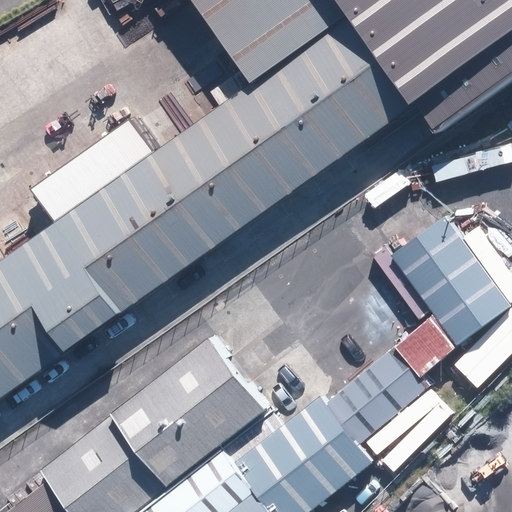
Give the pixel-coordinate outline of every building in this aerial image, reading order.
[(220,0),(276,78),(373,8),(367,0),(220,0)] [(511,0),(367,0),(373,8),(436,99),(511,46),(511,0)] [(276,78),(0,275),(0,410),(436,99),(373,8),(276,78)] [(511,289),(457,214),(396,258),(464,351),(511,316),(511,289)] [(278,409),(222,339),(47,477),(74,511),(147,511),(227,449),(278,409)] [(396,348),(330,400),(365,444),(431,392),(396,348)] [(365,444),(330,400),(244,468),(279,511),(333,511),(386,470),(365,444)] [(227,449),(147,511),(236,511),(261,493),(227,449)] [(74,511),(47,477),(2,511),(74,511)] [(430,498),(417,484),(388,508),(392,511),(450,511),(456,508),(440,489),(430,498)] [(261,493),(236,511),(277,511),(262,492),(261,493)]
